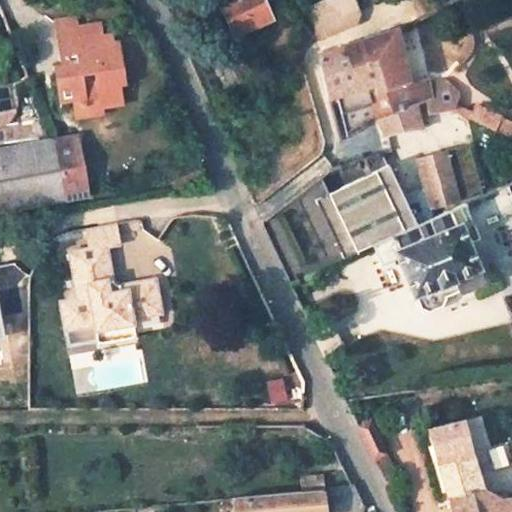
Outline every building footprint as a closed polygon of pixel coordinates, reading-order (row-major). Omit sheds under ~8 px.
[(273,24),(261,0),(216,0),(234,42),(273,24)] [(354,0),(337,0),(306,15),(318,41),(353,28),(358,13),(360,12),(354,0)] [(56,17),(59,29),(75,26),(73,14),(56,17)] [(75,26),(59,29),(63,54),(60,54),(62,64),(55,66),(61,98),(74,96),(76,107),(93,104),(93,100),(98,100),(99,105),(121,102),(118,82),(124,82),(116,42),(94,46),(93,37),(99,37),(97,22),(75,26)] [(406,84),(393,31),(344,48),(317,58),(328,99),(337,97),(373,86),(376,94),(382,120),(412,104),(416,102),(422,101),(428,119),(451,114),(479,125),(487,111),(468,99),(465,105),(456,100),(460,90),(444,79),(427,83),(426,78),(406,84)] [(373,86),(337,97),(347,138),(378,122),(382,120),(376,94),(373,86)] [(93,104),(76,107),(77,117),(100,114),(99,105),(98,100),(93,100),(93,104)] [(382,120),(378,122),(385,137),(401,132),(420,129),(412,104),(382,120)] [(479,125),(511,139),(511,119),(493,108),(487,111),(479,125)] [(85,197),(75,137),(53,142),(64,201),(85,197)] [(53,142),(0,151),(0,212),(64,201),(53,142)] [(470,143),(417,159),(431,209),(484,194),(479,175),(471,145),(470,143)] [(482,156),(478,143),(471,145),(479,175),(498,169),(493,153),(482,156)] [(191,166),(195,176),(204,172),(200,162),(191,166)] [(345,258),(372,246),(416,226),(387,166),(317,200),(345,258)] [(459,297),(482,285),(478,273),(480,272),(479,269),(487,265),(464,205),(416,226),(372,246),(381,265),(396,259),(412,300),(416,298),(420,311),(428,315),(443,307),(447,301),(446,299),(457,294),(459,297)] [(120,242),(116,223),(85,228),(88,248),(102,249),(112,295),(159,285),(157,280),(120,288),(114,284),(107,245),(120,242)] [(112,295),(102,249),(88,248),(69,252),(76,289),(69,299),(61,301),(66,332),(99,326),(99,331),(136,325),(135,317),(161,312),(159,285),(112,295)] [(99,331),(101,344),(137,337),(136,325),(99,331)] [(370,423),(358,429),(363,440),(376,434),(370,423)] [(428,433),(447,511),(511,511),(511,498),(502,500),(480,490),(462,423),(428,433)] [(363,440),(373,461),(386,488),(400,482),(386,454),(376,434),(363,440)] [(321,479),(302,481),(303,493),(322,490),(323,490),(321,479)] [(323,490),(322,490),(324,511),(364,511),(352,484),(323,490)] [(303,493),(231,500),(231,511),(324,511),(322,490),(303,493)]
